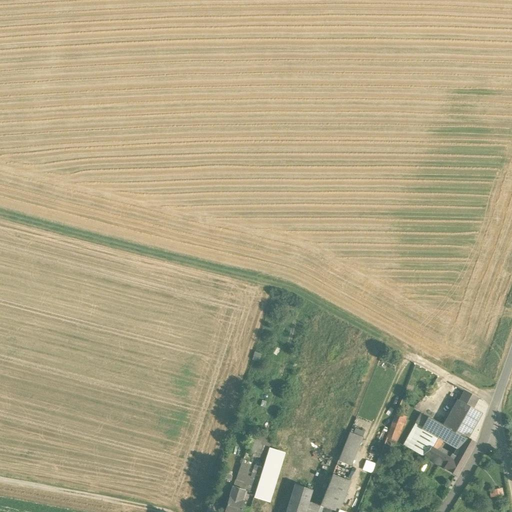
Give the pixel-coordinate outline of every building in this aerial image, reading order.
[(477,398),(465,392),(459,402),(471,409),(477,398)] [(384,450),(388,451),(407,401),(400,398),(381,448),(384,450)] [(458,402),(444,427),(467,439),(467,438),(467,439),(466,438),(466,437),(480,413),(471,409),(459,402),(458,402)] [(442,425),(428,418),(425,424),(438,432),(442,425)] [(438,432),(425,424),(418,437),(437,448),(442,437),(460,448),(459,450),(467,455),(474,443),(467,439),(444,427),(442,425),(438,432)] [(359,439),(348,434),(337,463),(348,467),(359,439)] [(437,448),(418,437),(411,449),(430,460),(435,451),(437,448)] [(257,440),(255,457),(263,458),(266,442),(257,440)] [(286,449),(270,444),(264,463),(255,494),(253,497),(269,502),(286,449)] [(459,450),(452,461),(435,451),(430,460),(456,475),(467,455),(459,450)] [(255,494),(264,463),(254,461),(248,482),(235,478),(233,487),(244,491),(255,494)] [(333,508),(336,509),(348,482),(331,475),(323,495),(319,506),(332,511),(333,508)] [(282,511),(292,511),(296,502),(307,508),(309,503),(319,506),(323,495),(291,484),(282,511)] [(233,487),(229,497),(241,501),(244,491),(233,487)] [(502,488),(493,489),(493,496),(502,496),(502,488)] [(241,501),(229,497),(224,511),(240,511),(244,502),(241,501)] [(221,511),(223,506),(209,502),(205,511),(221,511)] [(331,511),(332,511),(319,506),(309,503),(307,508),(296,502),(292,511),(331,511)]
